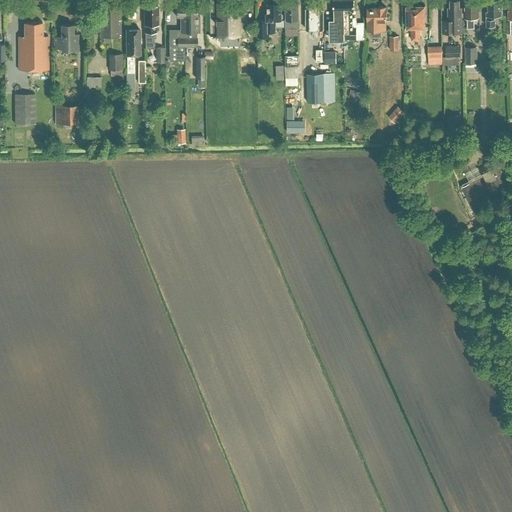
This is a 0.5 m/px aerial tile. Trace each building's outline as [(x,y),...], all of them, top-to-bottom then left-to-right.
[(307,9),(307,29),(324,29),(324,9),(322,9),(322,0),(306,0),(307,9)] [(336,21),(331,21),(331,40),(344,39),(343,0),(333,0),(334,11),(336,11),(336,21)] [(353,0),(343,0),(344,39),(356,39),(356,27),(350,27),(349,21),(352,21),(352,11),(354,11),(353,0)] [(464,20),(461,20),(461,8),(460,8),(460,0),(458,0),(457,0),(452,0),(450,0),(450,14),(448,14),(448,33),(464,33),(464,20)] [(471,0),(465,0),(465,17),(468,17),(468,28),(474,28),(474,17),(478,17),(478,0),(476,0),(471,0)] [(501,15),(502,14),(502,11),(501,10),(500,0),(494,0),(488,0),(488,12),(486,12),(487,26),(495,26),(495,16),(501,16),(501,15)] [(281,19),(282,18),(282,15),(281,14),(281,4),(279,4),(278,3),(275,3),(274,4),(268,4),(268,13),(266,13),(266,20),(257,20),(257,37),(269,37),(269,32),(275,32),(275,20),(281,20),(281,19)] [(286,19),(285,19),(286,27),(299,27),(298,3),(286,4),(286,19)] [(233,4),(217,5),(218,37),(240,36),(239,7),(233,8),(233,4)] [(145,24),(145,32),(145,48),(154,48),(154,37),(156,37),(155,24),(159,24),(159,16),(157,16),(157,5),(145,5),(145,9),(144,9),(144,24),(145,24)] [(176,47),(177,60),(184,60),(184,47),(185,47),(185,43),(187,43),(187,38),(188,38),(188,32),(189,32),(189,16),(188,16),(187,5),(176,5),(176,16),(180,16),(180,31),(176,31),(176,47)] [(185,43),(185,47),(197,47),(197,32),(198,32),(198,16),(196,16),(196,5),(187,5),(188,16),(189,16),(189,32),(188,32),(188,38),(187,38),(187,43),(185,43)] [(102,15),(100,15),(100,36),(103,36),(103,41),(110,41),(110,36),(121,36),(120,10),(117,10),(117,6),(102,6),(102,15)] [(409,7),(407,7),(407,28),(411,27),(411,40),(420,40),(420,30),(421,30),(421,27),(424,27),(424,7),(422,7),(420,6),(418,6),(417,7),(414,7),(413,6),(410,6),(409,7)] [(386,30),(385,21),(386,21),(386,8),(383,8),(383,7),(379,7),(379,8),(376,8),(367,9),(368,31),(370,31),(370,37),(382,36),(382,30),(386,30)] [(42,22),(24,22),(24,36),(18,36),(18,70),(48,70),(48,36),(42,36),(42,22)] [(61,36),(54,36),(54,48),(61,48),(61,51),(78,50),(78,34),(73,34),(73,24),(61,25),(61,36)] [(134,54),(140,54),(139,29),(127,30),(127,73),(134,73),(134,54)] [(398,48),(398,36),(389,36),(390,48),(398,48)] [(461,45),(446,46),(446,57),(461,56),(461,45)] [(442,46),(428,46),(428,57),(442,57),(442,46)] [(465,46),(465,63),(477,63),(477,46),(465,46)] [(164,62),(164,47),(155,47),(155,62),(164,62)] [(204,51),(204,59),(213,59),(213,51),(204,51)] [(324,52),(324,64),(336,63),(336,52),(324,52)] [(109,54),(109,70),(110,70),(110,76),(122,76),(122,69),(123,69),(123,54),(109,54)] [(285,55),(286,66),(299,66),(299,55),(285,55)] [(195,56),(195,78),(204,78),(204,56),(195,56)] [(276,65),(276,80),(284,80),(284,65),(276,65)] [(299,78),(299,66),(286,66),(286,78),(299,78)] [(335,73),(307,74),(307,102),(335,102),(335,73)] [(84,75),(84,86),(100,86),(100,75),(84,75)] [(350,90),(349,98),(362,100),(364,92),(350,90)] [(35,123),(35,93),(14,94),(14,123),(35,123)] [(396,104),(387,115),(393,121),(403,110),(396,104)] [(80,132),(80,105),(54,105),(54,132),(80,132)] [(288,121),(288,132),(299,132),(299,121),(288,121)] [(447,121),(447,133),(459,133),(460,121),(447,121)] [(185,129),(176,129),(177,143),(185,143),(185,129)] [(480,168),(483,174),(460,185),(481,228),(490,223),(481,205),(482,205),(478,198),(492,192),(489,185),(504,178),(508,187),(511,184),(511,178),(510,174),(507,176),(498,158),(485,165),(485,166),(480,168)]
